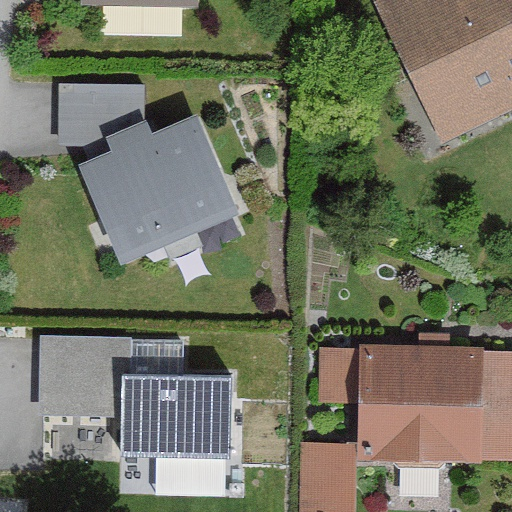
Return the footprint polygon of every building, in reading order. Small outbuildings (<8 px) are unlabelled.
[(69,0),(69,9),(182,12),(182,0),(69,0)] [(511,113),(511,20),(502,0),(392,0),(370,11),(437,150),(511,113)] [(98,145),(139,129),(140,95),(55,93),(53,153),(102,154),(98,145)] [(221,222),(183,127),(147,141),(142,128),(139,129),(98,145),(102,154),(103,158),(71,171),(109,267),(221,222)] [(316,406),(346,407),(346,445),(360,445),(359,463),(511,465),(511,357),(442,356),(442,343),(413,342),(413,351),(349,350),(349,354),(317,354),(316,406)] [(216,459),(218,380),(175,380),(176,348),(37,345),(36,418),(113,420),(112,457),(216,459)] [(339,511),(342,451),(300,449),(298,511),(339,511)]
